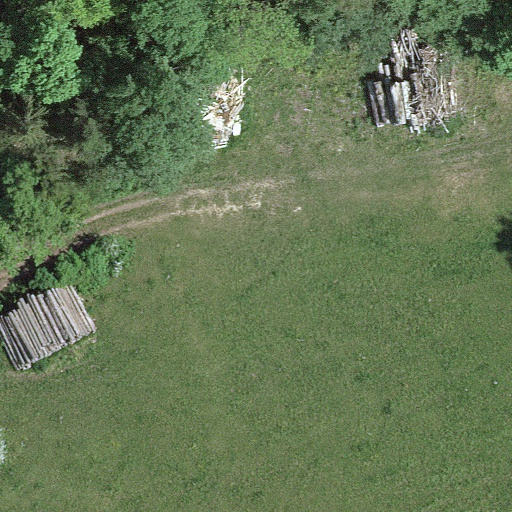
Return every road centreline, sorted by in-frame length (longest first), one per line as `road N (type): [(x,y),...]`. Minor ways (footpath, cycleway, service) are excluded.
road 1 (track): [(199,184),(350,181),(486,168),(511,158)]
road 2 (track): [(0,271),(58,239),(199,184)]
road 3 (track): [(0,147),(103,150),(179,169),(199,184)]
